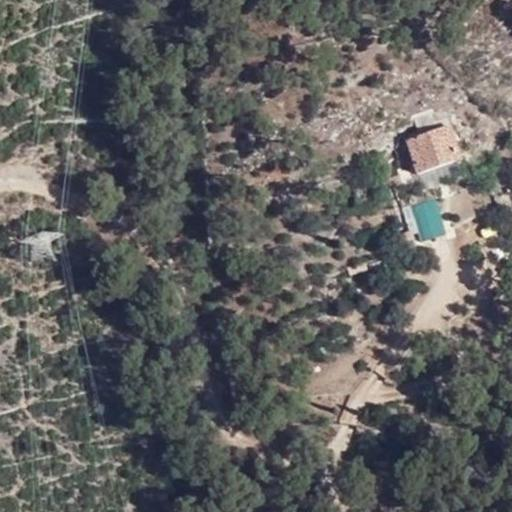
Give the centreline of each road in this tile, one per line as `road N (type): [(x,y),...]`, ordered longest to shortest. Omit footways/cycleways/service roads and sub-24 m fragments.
road 1 (track): [(374,511),(228,429),(206,403),(186,298),(152,249),(103,204),(0,197)]
road 2 (track): [(319,476),(359,404),(431,306)]
road 3 (track): [(370,389),(461,367),(511,340)]
